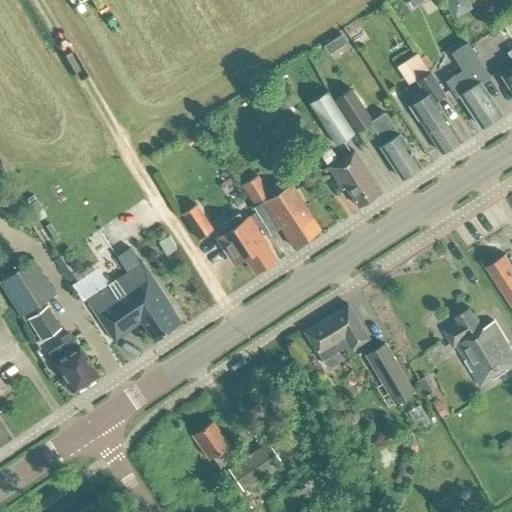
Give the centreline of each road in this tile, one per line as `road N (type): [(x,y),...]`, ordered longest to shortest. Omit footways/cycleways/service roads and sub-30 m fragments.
road 1 (primary): [(100,423),(511,157)]
road 2 (primary): [(0,490),(100,423)]
